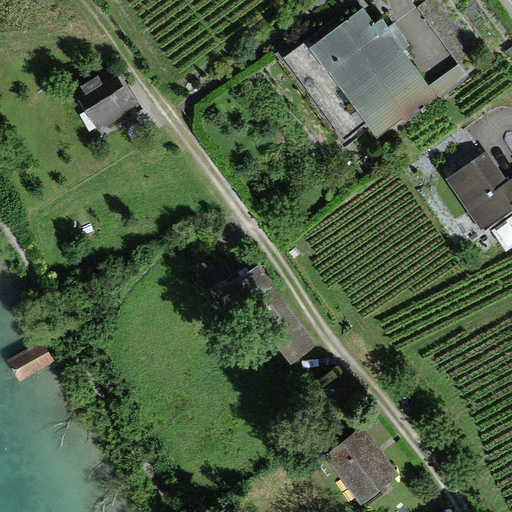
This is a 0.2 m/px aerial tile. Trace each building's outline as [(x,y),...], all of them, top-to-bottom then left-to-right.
[(373,25),(362,10),(312,47),(305,37),(277,58),(343,147),(365,130),(376,146),(473,76),(462,60),(428,85),(402,50),(409,45),(394,25),(390,28),(383,18),(373,25)] [(137,108),(110,67),(72,92),(100,133),(137,108)] [(511,179),(508,183),(486,153),(448,181),(485,231),(511,211),(511,179)] [(260,264),(225,289),(239,308),(258,294),(284,330),(273,338),(291,363),(318,343),(260,264)] [(45,344),(10,362),(19,380),(54,361),(45,344)] [(381,449),(364,427),(326,455),(360,504),(401,475),(381,449)]
